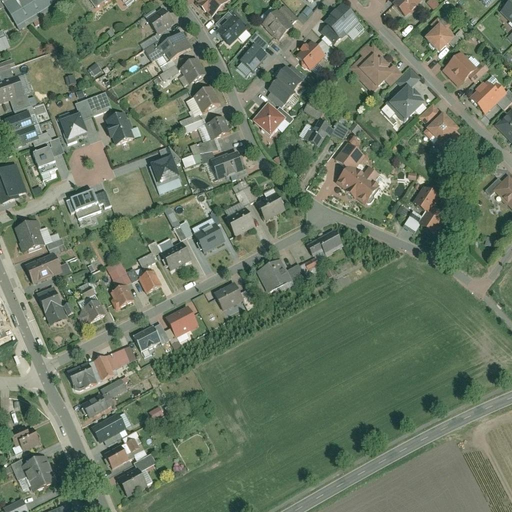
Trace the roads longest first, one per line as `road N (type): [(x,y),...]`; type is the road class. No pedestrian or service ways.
road 1 (residential): [(331,217),(42,372)]
road 2 (tertiary): [(295,511),(511,398)]
road 3 (residential): [(361,0),(511,162)]
road 4 (residential): [(331,217),(436,259),(479,289),(511,249)]
road 5 (residential): [(42,372),(104,511)]
road 6 (residential): [(238,105),(258,158),(331,217)]
road 7 (residential): [(331,0),(238,105)]
road 8 (residential): [(175,0),(238,105)]
